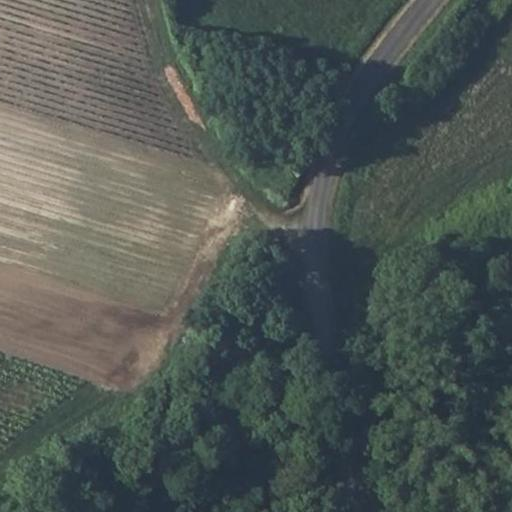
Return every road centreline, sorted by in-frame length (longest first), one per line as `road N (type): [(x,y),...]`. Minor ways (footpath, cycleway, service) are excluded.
road 1 (unclassified): [(351,511),(315,285),(322,184),(368,85),(435,0)]
road 2 (track): [(0,450),(134,373),(234,183)]
road 3 (track): [(315,234),(269,213),(216,168),(159,93),(132,0)]
